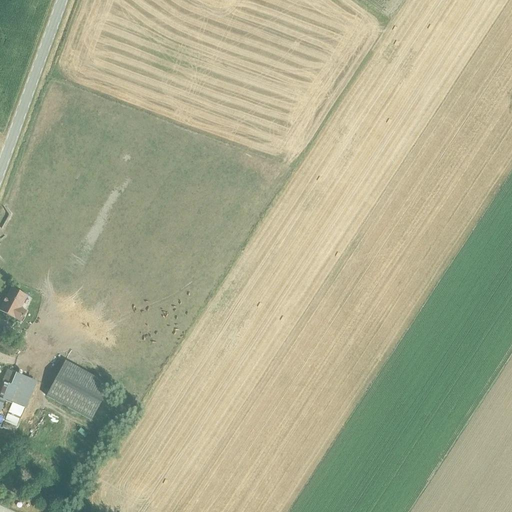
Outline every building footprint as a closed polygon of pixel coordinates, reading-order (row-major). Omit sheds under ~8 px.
[(15,319),(21,322),(25,315),(19,312),(27,296),(12,287),(0,309),(0,310),(15,319)] [(0,347),(15,355),(19,347),(0,336),(0,347)] [(65,361),(46,397),(91,421),(110,386),(65,361)] [(0,428),(2,430),(2,428),(13,433),(34,381),(7,370),(0,387),(0,428)] [(86,437),(89,431),(82,427),(78,433),(86,437)] [(36,502),(33,508),(42,511),(45,507),(36,502)]
